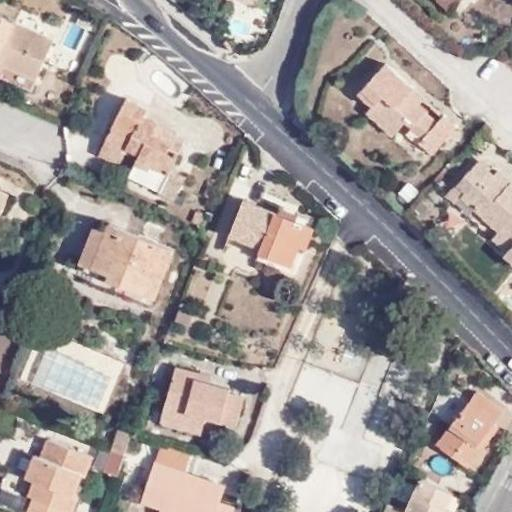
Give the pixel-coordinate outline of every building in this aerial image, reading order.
[(438,0),(452,13),(463,0),(438,0)] [(0,70),(3,72),(6,65),(37,78),(54,41),(0,16),(0,70)] [(409,94),(415,87),(387,62),(362,89),(376,103),(367,113),(392,136),(406,122),(409,118),(415,124),(428,111),(420,104),(409,94)] [(426,98),(415,87),(409,94),(420,104),(426,98)] [(152,132),(156,126),(157,122),(144,116),(148,108),(126,97),(104,141),(125,152),(127,149),(140,155),(130,175),(161,191),(159,195),(174,202),(186,177),(172,170),(179,156),(169,151),(172,143),(152,132)] [(440,123),(428,111),(415,124),(412,128),(425,140),(440,123)] [(446,116),(440,123),(425,140),(421,144),(432,154),(457,125),(446,116)] [(409,118),(406,122),(412,128),(415,124),(409,118)] [(186,141),(156,126),(152,132),(172,143),(169,151),(179,156),(186,141)] [(125,152),(104,141),(98,154),(119,165),(125,152)] [(511,172),(511,154),(503,165),(511,172)] [(506,187),(494,175),(478,161),(447,196),(455,203),(462,197),(499,231),(493,238),(507,251),(505,254),(511,261),(511,182),(511,181),(506,187)] [(498,170),(494,175),(506,187),(511,181),(498,170)] [(0,205),(4,207),(10,193),(0,189),(0,205)] [(307,248),(315,227),(274,212),(243,199),(230,233),(261,246),(259,252),(292,264),(299,245),(307,248)] [(113,283),(155,300),(175,249),(109,222),(106,230),(102,240),(91,236),(78,269),(113,283)] [(102,240),(106,230),(95,226),(91,236),(102,240)] [(153,305),(155,300),(113,283),(111,288),(153,305)] [(40,344),(25,378),(97,409),(112,375),(40,344)] [(185,414),(206,419),(237,426),(244,395),(230,392),(231,386),(194,377),(196,370),(176,365),(164,417),(183,422),(185,414)] [(321,404),(331,372),(308,365),(297,396),(321,404)] [(477,446),(495,422),(504,410),(478,391),(438,444),(469,467),(482,451),(477,446)] [(202,434),(206,419),(185,414),(183,422),(164,417),(162,424),(202,434)] [(501,425),(495,422),(477,446),(482,451),(501,425)] [(116,475),(129,433),(116,429),(103,471),(116,475)] [(37,490),(31,487),(27,496),(33,498),(27,511),(67,511),(68,511),(69,511),(72,511),(78,497),(74,496),(83,473),(87,475),(94,456),(47,437),(40,456),(34,453),(24,477),(33,480),(40,482),(37,490)] [(221,502),(224,491),(206,485),(208,479),(184,471),(190,452),(162,443),(156,462),(143,503),(160,508),(171,511),(198,511),(200,511),(232,511),(235,506),(221,502)] [(405,511),(388,503),(384,511),(449,511),(451,510),(448,508),(442,506),(449,491),(421,477),(405,511)] [(206,485),(224,491),(226,485),(208,479),(206,485)] [(33,480),(31,487),(37,490),(40,482),(33,480)] [(448,508),(455,494),(449,491),(442,506),(448,508)]
